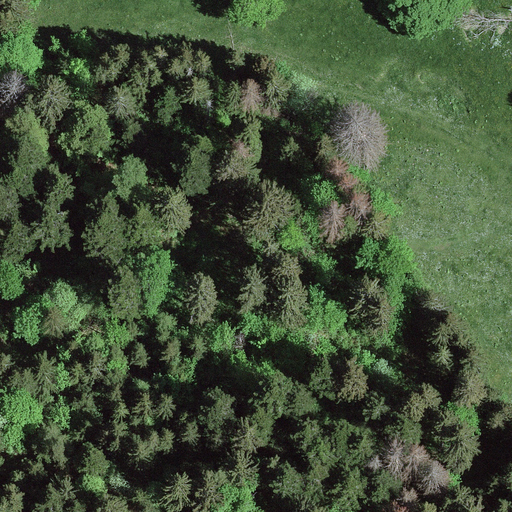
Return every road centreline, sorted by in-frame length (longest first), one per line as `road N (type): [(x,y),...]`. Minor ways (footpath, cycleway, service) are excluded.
road 1 (track): [(0,362),(375,254),(455,249),(511,220)]
road 2 (track): [(511,166),(413,115),(324,85),(256,73),(0,57)]
